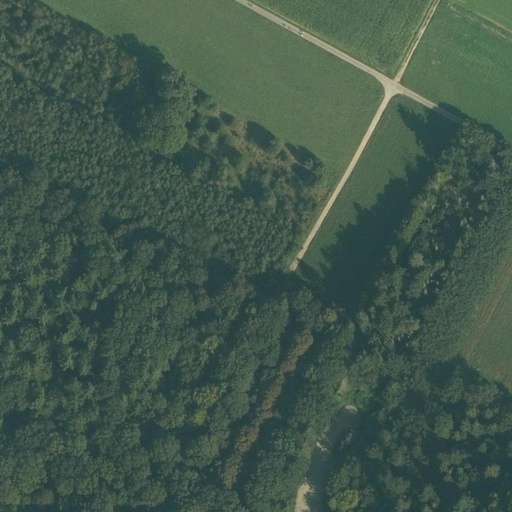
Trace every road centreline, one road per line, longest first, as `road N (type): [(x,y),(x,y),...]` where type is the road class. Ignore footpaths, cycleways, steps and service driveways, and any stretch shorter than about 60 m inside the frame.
road 1 (unclassified): [(163,498),(391,85)]
road 2 (residential): [(391,85),(236,0)]
road 3 (residential): [(511,150),(391,85)]
